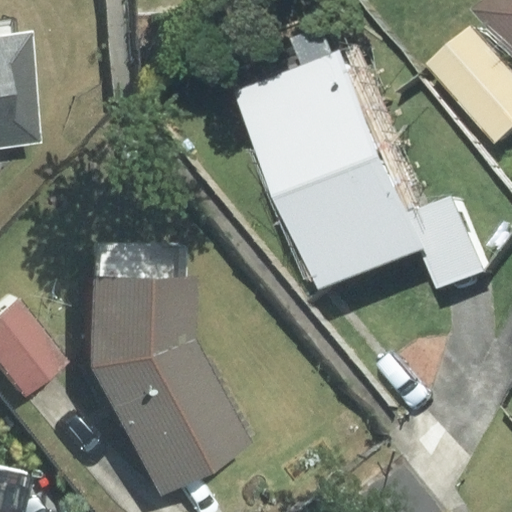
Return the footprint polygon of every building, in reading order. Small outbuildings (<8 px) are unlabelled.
[(445,60),(509,146),(511,143),(511,0),(497,0),(508,13),(445,60)] [(27,15),(0,18),(0,136),(41,132),(27,15)] [(331,61),(271,81),(341,287),(436,255),(447,289),(498,272),(486,238),(501,233),(489,197),(470,203),(466,190),(432,202),(378,43),(363,48),(354,19),(321,30),(331,61)] [(254,438),(188,308),(193,233),(96,227),(90,347),(160,486),(254,438)] [(15,283),(0,295),(0,371),(20,394),(72,351),(15,283)] [(0,511),(26,511),(29,499),(0,493),(0,511)]
